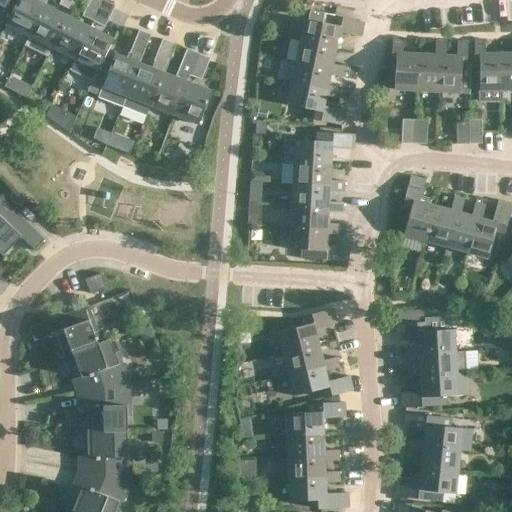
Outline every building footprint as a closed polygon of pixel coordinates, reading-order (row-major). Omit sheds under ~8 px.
[(0,0),(0,22),(1,23),(5,12),(10,0),(0,0)] [(30,37),(46,4),(47,0),(18,0),(6,25),(30,37)] [(61,0),(60,4),(71,9),(75,0),(61,0)] [(104,0),(90,0),(83,15),(94,21),(104,0)] [(105,0),(104,0),(94,21),(106,27),(114,11),(116,5),(105,0)] [(46,4),(30,37),(26,45),(48,56),(52,48),(68,16),(46,4)] [(308,19),(304,18),(300,40),(335,47),(338,31),(362,36),(365,22),(335,16),(333,24),(322,22),(323,13),(309,10),(308,19)] [(52,48),(75,59),(91,27),(68,16),(52,48)] [(91,27),(75,59),(70,69),(93,80),(94,81),(106,57),(115,39),(91,27)] [(137,33),(130,52),(142,57),(149,38),(151,34),(138,29),(137,33)] [(126,97),(150,107),(163,71),(174,44),(162,39),(153,61),(154,62),(152,67),(140,62),(139,63),(126,97)] [(404,39),(393,39),(391,60),(396,60),(394,89),(416,90),(418,54),(403,53),(404,39)] [(485,55),(485,39),(474,40),(474,43),(474,62),(480,62),(480,90),(479,90),(479,102),(502,101),(502,90),(501,54),(485,55)] [(331,64),(335,47),(300,40),(295,61),(331,69),(330,74),(344,77),(346,67),(331,64)] [(435,55),(418,54),(416,90),(438,91),(440,55),(446,55),(447,41),(436,41),(435,55)] [(457,56),(446,55),(440,55),(438,91),(460,92),(460,93),(470,94),(471,64),(474,62),(474,43),(457,42),(457,56)] [(163,71),(150,107),(174,116),(188,81),(190,76),(198,53),(186,48),(175,76),(163,71)] [(93,80),(88,91),(98,95),(98,97),(122,106),(126,97),(140,62),(115,53),(113,60),(106,57),(99,71),(94,81),(93,80)] [(198,53),(190,76),(201,80),(210,58),(198,53)] [(502,90),(511,89),(511,54),(501,54),(502,90)] [(327,86),(330,74),(331,69),(295,61),(291,83),(326,90),(325,95),(340,98),(341,89),(327,86)] [(5,86),(26,97),(32,87),(10,76),(5,86)] [(211,90),(188,81),(174,116),(198,125),(211,90)] [(326,90),(291,83),(287,105),(315,110),(314,119),(343,125),(346,111),(323,106),(325,95),(326,90)] [(388,104),(389,88),(377,87),(376,103),(388,104)] [(267,107),(258,104),(256,114),(265,116),(267,107)] [(46,117),(55,124),(57,122),(58,120),(56,112),(51,109),(47,115),(46,117)] [(402,119),(401,138),(401,143),(413,143),(415,120),(402,119)] [(427,120),(415,120),(413,143),(426,144),(427,120)] [(469,144),(469,120),(456,120),(456,144),(469,144)] [(481,120),(469,120),(469,144),(482,144),(481,120)] [(122,135),(113,131),(108,143),(118,147),(122,135)] [(349,149),(356,149),(356,144),(356,134),(342,133),(325,132),(324,142),(295,140),(295,141),(285,140),(284,157),(284,161),(294,162),(331,164),(332,148),(349,149)] [(122,151),(127,153),(130,154),(131,152),(135,141),(127,138),(122,151)] [(194,161),(188,159),(181,162),(179,168),(190,172),(194,161)] [(294,162),(294,163),(288,162),(287,183),(293,184),(330,186),(329,191),(344,192),(345,181),(330,180),(331,164),(294,162)] [(250,181),(260,182),(261,177),(257,171),(252,171),(251,171),(250,181)] [(404,235),(425,241),(435,205),(420,201),(426,179),(411,174),(402,205),(412,207),(404,235)] [(330,186),(293,184),(291,205),(329,207),(328,212),(343,212),(343,203),(329,202),(329,191),(330,186)] [(18,207),(25,200),(25,199),(14,188),(13,189),(7,196),(18,207)] [(453,196),(450,209),(435,205),(425,241),(446,247),(456,211),(461,213),(465,199),(453,196)] [(0,251),(3,254),(20,237),(35,250),(44,241),(0,197),(0,251)] [(492,221),(482,218),(477,217),(467,253),(488,258),(496,231),(505,233),(511,209),(511,208),(511,202),(498,199),(496,206),(492,221)] [(472,215),(461,213),(456,211),(446,247),(467,253),(477,217),(482,218),(486,204),(475,202),(472,215)] [(248,203),(248,213),(262,214),(263,205),(248,203)] [(328,223),(328,212),(329,207),(291,205),(290,227),(327,229),(327,234),(342,234),(342,224),(328,223)] [(327,245),(327,234),(327,229),(290,227),(289,249),(304,250),(304,259),(350,261),(350,246),(327,245)] [(85,280),(90,293),(106,287),(100,273),(85,280)] [(412,300),(427,298),(428,295),(428,293),(413,290),(412,295),(412,300)] [(477,294),(474,299),(481,302),(483,297),(477,294)] [(102,343),(89,307),(30,328),(35,341),(53,335),(61,359),(70,356),(102,344),(102,343)] [(304,316),(306,325),(278,332),(283,353),(319,344),(315,329),(334,325),(338,324),(334,309),(304,316)] [(135,329),(132,320),(122,324),(125,333),(135,329)] [(425,331),(424,322),(393,324),(394,339),(417,337),(418,348),(419,354),(456,351),(454,329),(425,331)] [(153,337),(149,327),(139,330),(143,341),(153,337)] [(102,344),(70,356),(75,367),(78,366),(82,379),(95,374),(100,390),(126,384),(110,340),(102,343),(102,344)] [(323,361),(319,344),(283,353),(289,375),(325,366),(326,371),(338,368),(336,358),(323,361)] [(419,354),(418,348),(403,349),(404,360),(419,359),(420,376),(458,373),(466,372),(465,351),(456,351),(419,354)] [(328,381),(326,371),(325,366),(289,375),(294,396),(322,389),(325,397),(354,390),(351,375),(346,376),(328,381)] [(421,391),(404,393),(398,393),(399,408),(445,404),(444,396),(469,394),(467,372),(466,372),(458,373),(420,376),(421,391)] [(88,406),(88,418),(84,418),(85,432),(126,432),(126,384),(100,390),(101,406),(88,406)] [(286,413),(287,435),(324,434),(324,418),(347,417),(346,402),(315,403),(316,413),(286,413)] [(424,429),(423,441),(422,446),(460,450),(470,451),(472,429),(448,426),(449,417),(406,413),(403,413),(402,427),(424,429)] [(157,420),(157,429),(169,430),(169,421),(157,420)] [(101,457),(101,476),(127,482),(126,432),(85,432),(85,445),(88,445),(89,457),(101,457)] [(163,432),(152,432),(152,442),(163,442),(163,432)] [(338,450),(325,450),(324,434),(287,435),(287,457),(325,456),(325,461),(339,461),(338,450)] [(422,452),(420,468),(458,472),(460,450),(422,446),(423,441),(409,439),(408,451),(422,452)] [(325,472),(325,461),(325,456),(287,457),(288,479),(326,477),(326,483),(340,482),(339,472),(325,472)] [(236,460),(236,462),(236,481),(257,480),(256,460),(236,460)] [(420,468),(419,484),(396,482),(395,496),(426,499),(442,501),(443,492),(456,493),(458,472),(420,468)] [(95,491),(83,487),(78,498),(75,497),(69,510),(72,511),(73,511),(114,511),(127,482),(101,476),(95,491)] [(326,494),(326,483),(326,477),(288,479),(289,501),(312,500),(313,506),(319,506),(319,508),(347,507),(350,507),(349,493),(344,493),(326,494)] [(449,511),(442,510),(441,511),(432,511),(397,503),(394,511),(449,511)]
